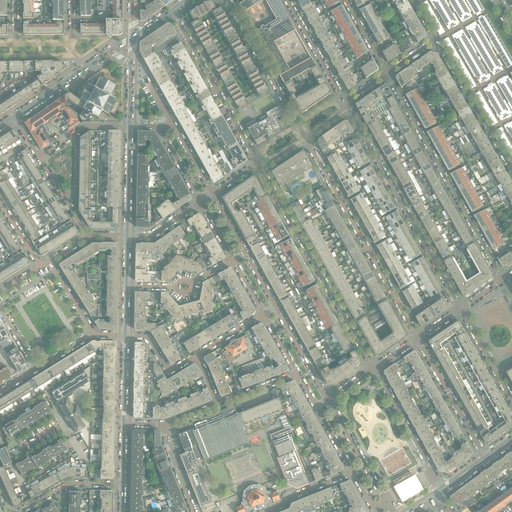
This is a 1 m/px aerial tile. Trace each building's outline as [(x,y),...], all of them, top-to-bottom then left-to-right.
[(143,21),(157,12),(151,3),(149,1),(148,0),(146,0),(144,2),(143,3),(141,3),(140,20),(143,21)] [(157,12),(173,0),(154,0),(153,1),(154,2),(151,3),(157,12)] [(269,91),(247,51),(222,6),(220,7),(219,6),(216,8),(211,0),(206,0),(188,10),(193,20),(190,22),(191,23),(189,24),(212,65),(237,110),(248,103),(245,99),(244,100),(227,69),(233,65),(230,60),(229,61),(228,59),(223,62),(222,59),(228,56),(225,51),(219,54),(198,18),(211,10),(232,47),(226,51),(228,56),(229,55),(230,57),(235,54),(237,56),(231,60),(233,64),(239,61),(257,92),(256,93),(258,98),(269,91)] [(244,0),(239,3),(239,4),(243,12),(244,11),(263,0),(264,0),(276,20),(286,14),(284,9),(278,0),(244,0)] [(340,3),(338,0),(331,0),(326,4),(328,8),(332,6),(333,7),(340,3)] [(411,8),(405,0),(394,0),(392,1),(396,8),(397,9),(400,15),(411,8)] [(91,16),(91,9),(91,2),(80,2),(80,9),(80,16),(81,16),(91,16)] [(318,14),(317,11),(322,8),(319,4),(315,6),(317,9),(316,9),(313,5),(312,6),(311,3),(301,8),(309,22),(318,17),(317,14),(318,14)] [(333,16),(344,9),(343,7),(343,8),(341,4),(334,8),(334,9),(330,12),(332,15),(330,16),(331,18),(333,17),(333,16)] [(362,14),(373,8),(372,7),(370,4),(366,6),(365,5),(358,9),(359,12),(360,12),(362,14)] [(63,16),(63,13),(63,10),(63,9),(63,7),(53,7),(53,20),(56,20),(59,20),(61,20),(62,20),(63,20),(63,17),(63,16)] [(375,12),(373,9),(375,8),(374,7),(372,7),(373,8),(362,14),(363,17),(362,17),(363,19),(375,12)] [(419,22),(415,16),(411,8),(400,15),(398,16),(401,21),(399,22),(400,24),(402,23),(404,22),(408,28),(419,22)] [(335,20),(347,14),(345,12),(344,10),(344,9),(333,16),(333,17),(335,20)] [(377,17),(377,16),(375,12),(363,19),(364,21),(365,20),(366,23),(377,17)] [(295,29),(286,14),(276,20),(264,26),(273,42),(274,42),(295,30),(295,29)] [(337,24),(349,18),(348,16),(347,16),(346,14),(347,14),(335,20),(337,24),(335,25),(336,26),(338,25),(337,24)] [(380,21),(378,17),(380,16),(379,15),(377,16),(377,17),(366,23),(368,25),(367,26),(368,27),(380,21)] [(329,29),(325,22),(323,23),(321,19),(320,19),(318,17),(309,22),(317,36),(326,31),(329,29)] [(340,29),(351,22),(350,20),(348,18),(349,18),(337,24),(338,25),(340,29)] [(122,31),(122,20),(113,20),(112,20),(107,20),(106,20),(105,20),(106,24),(106,35),(117,35),(122,31)] [(382,25),(382,24),(380,21),(368,27),(369,29),(370,29),(371,31),(382,25)] [(342,33),(354,26),(352,24),(351,22),(340,29),(342,32),(340,33),(341,34),(342,33)] [(426,34),(422,29),(419,22),(408,28),(410,33),(408,34),(409,35),(406,36),(407,38),(409,42),(412,46),(416,43),(425,37),(426,34)] [(385,29),(383,26),(384,25),(383,23),(382,24),(382,25),(371,31),(372,34),(373,36),(385,29)] [(180,42),(176,34),(170,24),(167,24),(140,43),(140,52),(144,59),(154,53),(159,50),(162,52),(173,45),(180,42)] [(289,70),(274,42),(273,42),(264,26),(263,26),(263,25),(262,25),(261,26),(260,27),(260,28),(261,28),(254,32),(255,32),(284,83),(289,80),(293,78),(305,71),(309,69),(315,65),(311,57),(310,58),(289,70)] [(344,37),(356,30),(355,28),(354,29),(353,26),(354,26),(342,33),(344,37)] [(376,40),(387,33),(385,29),(373,36),(374,37),(376,40)] [(356,30),(344,37),(346,40),(344,41),(345,43),(347,42),(347,41),(358,35),(357,33),(355,31),(356,30)] [(331,37),(328,32),(327,33),(326,31),(317,36),(325,49),(334,44),(332,42),(333,41),(331,37)] [(389,38),(387,34),(389,33),(388,32),(387,33),(376,40),(377,42),(377,43),(378,44),(389,38)] [(349,45),(361,39),(360,37),(359,37),(358,35),(347,41),(347,42),(349,45)] [(412,46),(409,42),(407,38),(404,40),(406,44),(409,48),(412,46)] [(351,49),(363,43),(362,41),(361,41),(360,39),(361,39),(349,45),(351,49),(349,50),(350,51),(352,50),(351,49)] [(404,40),(403,40),(400,42),(403,46),(405,51),(409,48),(406,44),(404,40)] [(188,56),(180,43),(174,47),(172,48),(173,50),(170,52),(173,57),(169,59),(170,61),(169,64),(170,65),(175,62),(175,61),(178,60),(179,60),(188,56)] [(354,54),(365,47),(364,45),(363,43),(351,49),(352,50),(354,54)] [(341,55),(336,46),(335,47),(334,44),(325,49),(332,63),(341,58),(340,55),(341,55)] [(400,54),(396,46),(394,44),(390,47),(396,57),(396,56),(400,54)] [(170,52),(173,50),(172,48),(174,47),(173,45),(162,52),(164,55),(165,56),(166,59),(168,58),(166,54),(170,52)] [(356,58),(367,52),(368,51),(367,49),(366,50),(365,47),(354,54),(356,58)] [(396,57),(390,47),(386,49),(392,60),(392,59),(396,57)] [(392,60),(386,49),(382,52),(388,62),(392,60)] [(437,62),(436,60),(436,58),(439,57),(437,54),(431,52),(420,60),(422,63),(423,65),(422,65),(424,68),(425,70),(423,72),(424,73),(431,69),(434,64),(437,62)] [(167,64),(165,60),(166,59),(165,56),(159,59),(157,55),(155,56),(154,53),(144,59),(151,73),(167,64)] [(346,64),(352,60),(348,54),(345,56),(346,58),(342,60),(341,58),(332,63),(340,76),(349,71),(347,69),(349,68),(346,64)] [(194,66),(191,62),(188,56),(179,60),(178,60),(175,61),(175,62),(176,63),(177,63),(181,71),(180,71),(181,73),(184,72),(194,66)] [(448,73),(439,57),(436,58),(436,60),(437,62),(434,64),(431,69),(424,73),(426,77),(435,71),(436,73),(435,74),(438,79),(448,73)] [(377,68),(374,62),(372,59),(368,62),(373,73),(377,70),(377,68)] [(424,68),(422,65),(423,65),(422,63),(420,60),(412,65),(417,73),(417,72),(421,70),(424,68)] [(57,76),(56,75),(65,69),(63,62),(52,62),(24,62),(24,70),(25,77),(25,79),(29,85),(34,92),(57,76)] [(373,73),(368,62),(364,65),(370,75),(373,73)] [(169,80),(173,78),(172,75),(169,77),(167,73),(170,71),(172,74),(174,73),(174,72),(176,71),(175,69),(173,70),(171,67),(170,65),(169,64),(168,65),(167,64),(151,73),(159,86),(169,80)] [(326,97),(327,96),(328,95),(331,93),(315,65),(309,69),(319,86),(296,99),(293,93),(296,92),(289,80),(284,83),(301,114),(304,112),(305,111),(306,111),(307,110),(308,109),(314,105),(315,104),(316,104),(317,103),(318,102),(323,98),(325,98),(326,97)] [(370,75),(364,65),(360,68),(361,71),(365,78),(370,75)] [(417,73),(412,65),(408,68),(414,78),(418,76),(416,73),(417,73)] [(200,78),(197,72),(194,66),(184,72),(185,73),(183,74),(188,83),(189,84),(200,78)] [(414,78),(408,68),(404,71),(410,81),(414,78)] [(0,105),(2,104),(6,102),(10,99),(14,96),(18,93),(21,91),(25,88),(29,85),(25,79),(25,77),(24,70),(19,70),(14,70),(9,70),(4,70),(0,70),(0,105)] [(297,83),(309,77),(305,71),(293,78),(297,83)] [(356,82),(354,77),(356,76),(360,82),(362,80),(358,72),(355,74),(353,72),(350,74),(349,71),(340,76),(347,89),(349,89),(356,85),(355,82),(356,82)] [(410,81),(404,71),(400,74),(406,84),(410,81)] [(456,86),(452,79),(448,73),(438,79),(446,92),(456,86)] [(68,93),(65,95),(65,96),(71,105),(73,104),(82,110),(79,116),(82,121),(83,121),(83,120),(84,118),(85,119),(90,121),(93,116),(98,118),(99,118),(98,117),(99,115),(100,115),(101,115),(100,114),(101,112),(102,112),(102,111),(105,113),(105,114),(106,113),(108,114),(108,115),(109,115),(110,113),(114,115),(114,114),(115,111),(118,107),(119,104),(120,104),(116,101),(118,99),(117,98),(116,99),(114,98),(116,94),(112,91),(113,89),(114,89),(115,89),(114,88),(115,86),(116,86),(116,85),(114,84),(116,80),(115,80),(110,77),(105,75),(105,74),(104,74),(102,78),(100,76),(99,77),(100,78),(99,80),(98,80),(97,80),(98,81),(97,83),(93,81),(91,85),(88,84),(88,83),(86,85),(82,83),(82,84),(81,87),(79,91),(77,94),(76,97),(75,97),(74,96),(68,93)] [(406,84),(400,74),(397,76),(397,78),(402,87),(406,84)] [(174,87),(178,85),(174,78),(173,78),(169,80),(159,86),(167,100),(177,95),(175,91),(176,91),(174,87)] [(198,96),(207,91),(208,91),(200,78),(189,84),(194,94),(197,93),(198,94),(195,96),(196,98),(198,97),(198,96)] [(390,90),(386,84),(381,87),(384,93),(390,90)] [(29,85),(25,88),(30,94),(34,92),(29,85)] [(464,100),(460,93),(460,92),(456,86),(446,92),(432,100),(436,107),(441,105),(442,104),(443,104),(438,107),(441,113),(447,110),(445,107),(448,105),(450,108),(454,106),(464,100)] [(384,93),(381,87),(376,91),(379,96),(384,93)] [(25,88),(21,91),(26,97),(30,94),(25,88)] [(409,99),(420,93),(421,93),(422,92),(422,91),(420,92),(418,88),(407,95),(406,95),(407,97),(408,97),(409,99)] [(395,100),(394,98),(393,97),(390,90),(384,93),(390,104),(392,108),(398,105),(395,100)] [(21,91),(18,93),(22,100),(26,97),(21,91)] [(211,97),(207,91),(198,96),(198,97),(196,98),(201,107),(203,106),(201,103),(211,97)] [(379,96),(376,91),(371,94),(374,100),(379,96)] [(18,93),(14,96),(18,103),(22,100),(18,93)] [(411,103),(423,97),(421,93),(420,93),(409,99),(408,99),(410,101),(411,103)] [(374,100),(371,94),(366,97),(369,103),(374,100)] [(184,104),(182,100),(180,96),(178,97),(177,95),(167,100),(174,114),(184,108),(188,106),(186,103),(184,104)] [(14,96),(10,99),(14,105),(18,103),(14,96)] [(28,120),(24,123),(28,128),(31,132),(30,132),(32,135),(41,150),(49,144),(50,144),(52,142),(59,137),(57,135),(51,139),(45,131),(42,125),(46,123),(60,113),(69,126),(78,120),(77,118),(74,113),(75,113),(73,110),(71,111),(68,107),(69,106),(70,108),(73,107),(71,105),(65,96),(62,98),(61,97),(53,103),(54,103),(49,107),(47,108),(45,109),(40,113),(36,115),(36,116),(31,119),(30,118),(28,120)] [(218,110),(214,104),(211,97),(201,103),(203,106),(201,107),(203,110),(197,114),(200,119),(200,120),(218,110)] [(414,107),(425,101),(425,102),(427,101),(426,99),(425,100),(423,97),(411,103),(412,105),(414,107)] [(10,99),(6,102),(10,108),(14,105),(10,99)] [(472,114),(468,107),(464,100),(454,106),(450,109),(452,113),(453,116),(457,113),(458,113),(462,120),(472,114)] [(365,108),(364,106),(361,101),(356,104),(358,109),(361,107),(362,109),(365,108)] [(416,112),(427,105),(425,102),(425,101),(414,107),(413,108),(414,110),(415,109),(416,112)] [(6,102),(2,104),(6,111),(10,108),(6,102)] [(192,115),(188,109),(192,107),(190,104),(188,106),(184,108),(174,114),(183,129),(193,124),(197,121),(199,120),(197,117),(195,118),(193,114),(192,115)] [(390,114),(400,109),(397,105),(398,105),(392,108),(388,110),(390,114)] [(418,116),(430,109),(430,110),(432,109),(431,108),(429,109),(427,105),(416,112),(417,114),(418,116)] [(279,127),(277,123),(280,121),(285,119),(278,106),(265,113),(266,115),(255,122),(254,120),(245,124),(257,145),(265,140),(263,136),(266,134),(268,136),(275,132),(276,131),(275,129),(279,127)] [(370,117),(365,108),(362,109),(361,107),(358,109),(362,115),(364,119),(364,120),(366,123),(372,120),(370,117)] [(393,119),(402,113),(400,109),(390,114),(393,119)] [(421,120),(432,114),(430,110),(430,109),(418,116),(419,118),(421,120)] [(225,122),(222,117),(218,110),(200,120),(203,126),(204,129),(207,132),(225,122)] [(395,123),(404,118),(402,113),(393,119),(395,123)] [(423,124),(434,118),(435,119),(436,118),(436,116),(434,117),(432,114),(421,120),(420,120),(421,122),(422,122),(423,124)] [(480,126),(476,120),(472,114),(462,120),(470,132),(480,126)] [(511,116),(494,128),(511,159),(511,116)] [(378,122),(381,121),(378,117),(376,118),(372,120),(366,123),(366,124),(367,123),(369,127),(378,122)] [(397,127),(407,122),(404,118),(395,123),(397,127)] [(437,122),(435,119),(434,118),(423,124),(424,126),(426,130),(433,126),(432,125),(437,122)] [(69,126),(66,127),(68,131),(69,131),(80,123),(78,120),(69,126)] [(353,132),(347,121),(344,121),(334,128),(339,137),(344,135),(344,134),(345,133),(346,134),(348,137),(349,139),(355,136),(352,132),(353,132)] [(381,126),(383,125),(380,121),(378,122),(369,127),(372,131),(381,126)] [(232,135),(225,122),(207,132),(209,136),(210,139),(211,139),(212,141),(214,140),(217,138),(219,141),(219,142),(219,143),(232,135)] [(400,131),(409,126),(407,122),(397,127),(400,131)] [(197,130),(199,129),(199,128),(198,127),(196,128),(196,127),(195,128),(193,124),(183,129),(190,142),(200,137),(197,132),(198,132),(197,130)] [(374,136),(383,131),(381,126),(372,131),(374,136)] [(402,135),(411,130),(409,126),(400,131),(402,135)] [(430,137),(441,130),(442,131),(443,130),(443,129),(441,130),(439,126),(434,128),(434,127),(427,131),(429,135),(430,137)] [(487,140),(484,134),(480,126),(470,132),(473,137),(470,139),(467,140),(468,142),(469,142),(472,140),(474,139),(478,145),(487,140)] [(342,142),(340,139),(339,137),(334,128),(321,136),(327,146),(338,140),(339,143),(342,142)] [(18,137),(15,131),(14,130),(9,133),(15,143),(20,140),(22,145),(23,144),(19,139),(20,139),(19,137),(18,137)] [(405,139),(414,134),(411,130),(402,135),(405,139)] [(444,134),(442,131),(441,130),(430,137),(431,139),(432,141),(444,134)] [(90,140),(90,131),(80,138),(80,140),(90,141),(90,140)] [(119,141),(119,138),(120,138),(120,133),(118,131),(109,131),(108,144),(106,144),(106,147),(108,147),(120,147),(120,141),(119,141)] [(158,140),(154,132),(138,131),(138,146),(145,146),(145,140),(149,140),(151,144),(158,140)] [(376,140),(385,135),(387,134),(387,133),(385,134),(383,131),(374,136),(376,140)] [(15,143),(9,133),(4,136),(11,146),(15,143)] [(407,144),(416,139),(414,134),(405,139),(407,144)] [(434,145),(446,139),(448,138),(447,137),(446,138),(444,134),(432,141),(434,143),(433,143),(434,145)] [(240,148),(232,135),(219,143),(220,146),(226,156),(240,148)] [(379,144),(388,139),(385,135),(376,140),(379,144)] [(11,146),(4,136),(0,138),(6,148),(11,146)] [(327,146),(321,136),(317,139),(317,142),(324,156),(330,152),(327,147),(327,146)] [(206,145),(203,141),(202,141),(200,137),(190,142),(198,156),(207,150),(205,145),(206,145)] [(381,148),(390,143),(388,139),(379,144),(381,148)] [(409,148),(418,143),(416,139),(407,144),(406,144),(409,148)] [(437,149),(448,143),(446,139),(434,145),(435,145),(436,147),(437,149)] [(166,154),(158,140),(151,144),(149,145),(148,148),(151,146),(154,152),(149,156),(150,157),(150,158),(150,157),(155,154),(158,159),(166,154)] [(348,151),(359,144),(359,142),(358,143),(356,140),(345,146),(348,151)] [(485,158),(495,153),(487,140),(478,145),(480,150),(477,152),(478,154),(472,157),(474,160),(481,156),(480,155),(482,154),(485,158)] [(383,152),(392,147),(390,143),(381,148),(383,152)] [(411,152),(420,147),(418,143),(409,148),(411,152)] [(439,154),(451,147),(448,143),(437,149),(438,151),(438,152),(439,154)] [(350,155),(361,149),(360,146),(359,144),(348,151),(350,154),(350,155)] [(119,156),(119,153),(120,153),(120,147),(108,147),(108,162),(119,162),(119,156)] [(386,157),(395,151),(392,147),(383,152),(386,157)] [(413,157),(423,151),(420,147),(411,152),(413,157)] [(441,158),(453,151),(453,152),(455,151),(454,149),(453,150),(451,147),(439,154),(440,153),(441,156),(440,156),(441,158)] [(246,159),(240,148),(226,156),(228,160),(230,159),(232,162),(231,162),(235,168),(245,162),(246,159)] [(20,159),(29,154),(25,149),(17,154),(20,159)] [(352,159),(364,152),(363,151),(361,149),(350,155),(350,154),(348,155),(349,157),(350,156),(352,159)] [(212,156),(211,154),(210,155),(207,150),(198,156),(205,169),(215,163),(212,159),(217,156),(219,155),(218,153),(215,154),(212,156)] [(279,186),(312,167),(303,151),(302,150),(272,171),(271,172),(279,186)] [(389,160),(398,155),(395,151),(386,157),(386,156),(389,160)] [(416,161),(425,156),(423,151),(413,157),(416,161)] [(444,162),(455,155),(453,152),(453,151),(441,158),(442,158),(443,160),(444,162)] [(328,163),(340,156),(338,152),(326,158),(328,161),(327,161),(328,163)] [(355,163),(366,157),(364,154),(365,154),(364,152),(352,159),(354,162),(355,163)] [(502,165),(499,159),(495,153),(485,158),(480,162),(483,168),(485,167),(489,174),(493,171),(502,165)] [(30,159),(27,155),(29,154),(20,159),(18,160),(21,165),(30,159)] [(174,167),(166,154),(158,159),(156,159),(159,164),(158,165),(161,169),(161,168),(164,173),(174,167)] [(147,162),(147,159),(145,159),(145,155),(144,155),(138,155),(137,172),(148,172),(148,167),(148,165),(147,162)] [(391,165),(400,159),(398,155),(389,160),(391,165)] [(446,166),(458,159),(458,160),(460,159),(459,158),(457,159),(455,155),(444,162),(445,164),(446,166)] [(331,167),(342,160),(343,161),(345,160),(344,159),(342,160),(340,156),(328,163),(329,164),(330,164),(331,167)] [(418,165),(427,160),(425,156),(416,161),(418,165)] [(362,166),(370,162),(368,159),(367,159),(366,157),(355,163),(354,162),(353,163),(353,165),(355,164),(357,168),(362,165),(362,166)] [(24,169),(32,164),(30,159),(21,165),(24,169)] [(393,169),(402,164),(400,159),(391,165),(393,169)] [(456,166),(460,164),(458,160),(458,159),(446,166),(447,166),(450,171),(457,167),(456,166)] [(333,171),(345,165),(343,161),(342,160),(331,167),(333,169),(332,170),(333,171)] [(420,169),(430,164),(427,160),(418,165),(420,169)] [(119,168),(119,162),(108,162),(108,169),(106,170),(105,169),(105,172),(108,172),(108,177),(119,177),(119,171),(119,168)] [(226,174),(223,169),(223,168),(219,169),(218,167),(217,168),(215,163),(205,169),(213,182),(215,183),(226,174)] [(27,174),(35,169),(32,164),(24,169),(27,174)] [(362,176),(373,169),(371,167),(372,166),(370,164),(363,168),(364,169),(359,171),(361,175),(362,176)] [(396,173),(408,166),(407,166),(404,167),(402,164),(393,169),(396,173)] [(423,173),(432,168),(430,164),(420,169),(423,173)] [(336,175),(347,169),(348,170),(349,169),(349,167),(347,168),(345,165),(333,171),(334,173),(335,172),(336,175)] [(510,179),(507,173),(502,165),(493,171),(489,174),(488,174),(495,187),(500,184),(501,184),(510,179)] [(407,172),(405,169),(408,167),(408,166),(396,173),(398,177),(407,172)] [(181,181),(174,167),(164,173),(167,178),(166,178),(168,182),(169,182),(172,187),(181,181)] [(425,177),(434,172),(432,168),(423,173),(425,177)] [(454,178),(465,172),(465,173),(467,172),(466,170),(464,171),(462,168),(458,170),(457,169),(450,173),(454,178)] [(30,179),(38,173),(35,169),(27,174),(30,179)] [(349,173),(348,170),(347,169),(336,175),(337,178),(338,180),(349,173)] [(364,180),(376,173),(375,172),(374,172),(373,169),(362,176),(361,175),(360,176),(360,177),(362,176),(364,180)] [(148,178),(148,173),(148,172),(137,172),(137,188),(148,188),(148,183),(149,183),(149,178),(148,178)] [(400,181),(409,176),(407,172),(398,177),(400,181)] [(428,182),(437,176),(434,172),(425,177),(428,182)] [(456,182),(467,176),(465,173),(465,172),(454,178),(453,178),(454,180),(455,180),(456,182)] [(33,183),(41,178),(38,173),(30,179),(33,183)] [(341,183),(352,177),(352,178),(354,177),(353,175),(351,176),(349,173),(338,180),(339,181),(341,183)] [(367,184),(378,178),(376,175),(377,175),(376,173),(364,180),(366,183),(367,184)] [(0,184),(9,179),(6,174),(5,175),(0,177),(0,184)] [(266,195),(261,186),(255,176),(253,175),(240,184),(246,193),(253,188),(254,190),(254,191),(258,199),(266,195)] [(403,185),(412,180),(409,176),(400,181),(403,185)] [(430,186),(439,181),(437,176),(428,182),(430,186)] [(458,187),(469,180),(470,181),(472,180),(471,179),(469,180),(467,176),(456,182),(455,183),(457,185),(457,184),(458,187)] [(119,183),(119,177),(108,177),(107,192),(119,192),(119,186),(118,186),(118,183),(119,183)] [(342,188),(354,181),(352,178),(352,177),(341,183),(342,186),(341,186),(342,188)] [(35,188),(44,182),(41,178),(33,183),(35,188)] [(369,188),(381,182),(380,180),(379,180),(378,178),(367,184),(366,183),(364,184),(365,186),(367,185),(369,188)] [(11,184),(8,180),(10,179),(9,179),(0,184),(0,186),(2,190),(11,184)] [(511,194),(511,181),(510,179),(501,184),(502,185),(504,190),(499,193),(500,195),(501,195),(504,199),(511,194)] [(405,190),(414,185),(412,180),(403,185),(405,189),(404,190),(405,190)] [(459,189),(461,191),(472,184),(470,181),(469,180),(458,187),(459,189)] [(189,194),(181,181),(172,187),(174,191),(173,192),(176,196),(177,195),(179,200),(189,194)] [(345,192),(357,186),(359,185),(358,184),(356,185),(354,181),(342,188),(343,190),(344,189),(345,192)] [(432,190),(441,185),(439,181),(430,186),(432,190)] [(37,194),(47,187),(44,182),(35,188),(34,189),(37,194)] [(371,193),(382,186),(381,184),(382,183),(381,182),(369,188),(371,192),(371,193)] [(5,194),(13,189),(11,184),(2,190),(5,194)] [(241,212),(246,209),(245,208),(243,209),(241,210),(239,211),(238,212),(236,209),(235,210),(231,204),(246,193),(240,184),(221,197),(245,240),(254,235),(241,212)] [(462,195),(474,189),(475,189),(476,188),(476,187),(474,188),(472,184),(461,191),(460,191),(461,193),(462,193),(463,195),(462,195)] [(407,194),(416,189),(414,185),(405,190),(407,194)] [(435,194),(444,189),(441,185),(432,190),(435,194)] [(359,190),(357,186),(345,192),(347,194),(346,195),(348,198),(355,193),(355,192),(359,190)] [(374,197),(385,190),(384,188),(384,189),(382,186),(371,193),(371,192),(369,193),(370,194),(372,193),(374,197)] [(40,198),(42,197),(50,192),(47,187),(37,194),(40,198)] [(316,197),(326,191),(323,187),(313,193),(316,197)] [(148,193),(148,188),(137,188),(137,203),(148,203),(149,203),(149,200),(149,193),(148,193)] [(8,199),(16,193),(13,189),(5,194),(8,199)] [(409,198),(418,193),(416,189),(407,194),(409,198)] [(437,198),(446,193),(444,189),(435,194),(437,198)] [(465,199),(476,193),(475,189),(474,189),(462,195),(464,197),(465,199)] [(376,201),(387,195),(386,192),(385,190),(374,197),(375,200),(376,201)] [(321,200),(328,196),(326,191),(316,197),(319,202),(321,200)] [(44,202),(53,196),(50,192),(42,197),(44,202)] [(118,201),(118,199),(118,198),(119,198),(119,192),(107,192),(107,207),(119,207),(119,201),(118,201)] [(11,203),(19,198),(16,193),(8,199),(11,203)] [(412,203),(421,197),(418,193),(409,198),(412,203)] [(439,203),(448,197),(446,193),(437,198),(439,203)] [(468,203),(479,197),(476,193),(465,199),(466,201),(468,203)] [(174,210),(189,200),(191,199),(189,194),(179,200),(175,202),(173,200),(171,196),(166,199),(167,200),(168,201),(174,210)] [(352,204),(364,198),(364,199),(366,198),(365,196),(363,197),(361,194),(357,196),(356,195),(349,199),(350,202),(351,202),(352,204)] [(511,194),(504,199),(504,200),(506,203),(503,205),(504,207),(509,204),(510,204),(511,203),(511,194)] [(258,208),(270,201),(268,199),(267,197),(266,195),(258,199),(259,201),(255,203),(258,208)] [(378,205),(390,198),(389,197),(388,197),(387,195),(376,201),(375,200),(374,201),(375,203),(376,202),(378,205)] [(47,206),(56,201),(53,196),(44,202),(47,206)] [(323,205),(331,200),(328,196),(321,200),(323,205)] [(414,207),(423,202),(421,197),(412,203),(414,207)] [(442,207),(451,202),(448,197),(439,203),(442,207)] [(470,208),(481,201),(482,202),(483,201),(483,200),(481,201),(479,197),(468,203),(467,204),(468,206),(469,205),(470,208)] [(14,208),(22,203),(19,198),(11,203),(14,208)] [(354,209),(366,202),(364,199),(364,198),(352,204),(354,207),(353,207),(354,209)] [(381,209),(392,203),(390,200),(391,200),(390,198),(378,205),(380,208),(381,209)] [(301,205),(303,204),(300,200),(298,201),(290,205),(293,210),(301,205)] [(324,211),(334,205),(331,200),(323,205),(321,206),(324,211)] [(50,211),(58,206),(56,201),(47,206),(50,211)] [(163,218),(174,210),(168,201),(164,204),(164,203),(160,206),(161,206),(157,209),(157,210),(163,218)] [(260,212),(272,205),(271,203),(270,204),(269,201),(270,201),(258,208),(260,211),(260,212)] [(479,208),(484,206),(482,202),(481,201),(470,208),(471,210),(471,209),(473,213),(480,209),(479,208)] [(357,213),(368,206),(369,207),(371,206),(370,205),(368,206),(366,202),(354,209),(355,211),(356,210),(357,213)] [(416,211),(425,206),(423,202),(414,207),(416,211)] [(445,211),(454,205),(453,205),(451,202),(442,207),(444,211),(445,211)] [(17,213),(25,207),(22,203),(14,208),(17,213)] [(148,219),(148,203),(137,203),(136,219),(148,219)] [(388,212),(396,208),(394,205),(393,205),(392,203),(381,209),(380,208),(378,209),(379,211),(381,210),(383,214),(387,211),(388,212)] [(163,218),(157,210),(157,209),(154,205),(153,205),(153,208),(153,211),(153,216),(153,218),(153,219),(156,223),(163,218)] [(262,216),(274,209),(273,208),(271,206),(272,205),(260,212),(260,211),(258,212),(259,213),(260,213),(262,216)] [(303,210),(301,205),(293,210),(295,214),(303,210)] [(366,263),(362,255),(359,250),(354,241),(351,236),(349,232),(346,228),(347,228),(344,223),(339,215),(339,214),(339,215),(336,210),(336,209),(334,205),(324,211),(327,218),(329,217),(355,264),(353,266),(354,268),(351,270),(352,273),(358,270),(374,297),(373,298),(377,305),(387,299),(385,295),(384,295),(381,290),(382,290),(381,289),(377,282),(374,277),(369,268),(366,263)] [(447,215),(456,210),(454,205),(445,211),(447,215)] [(53,216),(61,210),(58,206),(50,211),(53,216)] [(359,217),(371,211),(369,207),(368,206),(357,213),(359,215),(358,216),(359,217)] [(419,215),(428,210),(425,206),(416,211),(419,215)] [(20,217),(28,212),(25,207),(17,213),(20,217)] [(265,220),(277,214),(275,212),(274,210),(274,209),(262,216),(264,220),(265,220)] [(477,220),(488,214),(489,214),(490,213),(490,212),(488,213),(486,209),(481,212),(481,211),(474,214),(476,218),(475,218),(477,220)] [(58,219),(66,214),(66,213),(64,214),(61,210),(53,216),(56,220),(58,219)] [(306,214),(303,210),(295,214),(298,219),(306,214)] [(388,222),(399,216),(397,213),(398,213),(396,210),(389,214),(389,215),(385,217),(387,221),(388,222)] [(421,219),(430,214),(428,210),(419,215),(421,219)] [(449,219),(458,214),(456,210),(447,215),(449,219)] [(362,221),(373,215),(373,216),(375,215),(374,213),(373,214),(371,211),(359,217),(360,219),(362,221)] [(22,222),(31,217),(28,212),(20,217),(22,222)] [(185,229),(194,225),(203,219),(200,214),(198,213),(182,225),(185,229)] [(61,224),(69,219),(66,214),(58,219),(61,224)] [(267,224),(279,218),(278,216),(277,216),(276,214),(277,214),(265,220),(264,220),(263,220),(264,222),(265,221),(267,224)] [(308,219),(306,214),(298,219),(300,223),(308,219)] [(363,310),(333,258),(315,225),(312,220),(319,216),(318,214),(317,214),(314,216),(311,218),(308,219),(300,223),(303,228),(305,232),(305,233),(306,233),(310,241),(313,246),(318,255),(320,260),(321,259),(326,268),(325,268),(328,273),(333,281),(335,286),(336,286),(341,295),(340,295),(343,300),(348,308),(351,313),(351,314),(351,313),(356,321),(365,316),(367,315),(369,313),(366,308),(363,310)] [(423,223),(432,218),(430,214),(421,219),(423,223)] [(452,223),(461,218),(458,214),(449,219),(452,223)] [(491,218),(489,214),(488,214),(477,220),(478,222),(479,224),(491,218)] [(364,226),(375,219),(373,216),(373,215),(362,221),(363,224),(364,226)] [(390,226),(402,219),(401,218),(400,218),(399,216),(388,222),(387,221),(385,222),(386,224),(388,222),(390,226)] [(25,226),(34,221),(31,217),(22,222),(25,226)] [(270,229),(281,222),(280,220),(278,218),(279,218),(267,224),(269,228),(270,229)] [(426,228),(435,223),(432,218),(423,223),(426,228)] [(454,227),(463,222),(461,218),(452,223),(454,227)] [(482,229),(493,222),(493,223),(495,222),(494,220),(493,221),(491,218),(479,224),(481,226),(480,227),(481,229),(482,228),(482,229)] [(148,224),(148,219),(136,219),(136,227),(149,228),(150,227),(150,224),(148,224)] [(210,232),(207,226),(203,219),(194,225),(196,229),(188,233),(190,235),(191,235),(194,233),(196,231),(198,234),(199,233),(201,237),(210,232)] [(367,229),(378,223),(378,224),(380,223),(379,221),(377,222),(375,219),(364,226),(364,227),(365,227),(367,229)] [(392,230),(404,224),(402,221),(403,221),(402,219),(390,226),(392,229),(392,230)] [(28,231),(37,226),(34,221),(25,226),(28,231)] [(272,233),(284,226),(283,224),(282,225),(281,222),(270,229),(269,228),(267,229),(268,230),(270,229),(272,233)] [(456,231),(465,226),(463,222),(454,227),(456,231)] [(484,233),(495,226),(493,223),(493,222),(482,229),(483,231),(484,233)] [(79,233),(74,226),(74,225),(73,224),(72,223),(72,224),(67,226),(74,236),(79,233)] [(368,234),(380,227),(378,224),(378,223),(367,229),(368,232),(367,232),(368,234)] [(428,232),(437,227),(435,223),(426,228),(428,232)] [(395,234),(407,228),(406,226),(405,226),(404,224),(392,230),(392,229),(390,230),(391,232),(393,231),(395,234)] [(188,233),(185,229),(182,225),(179,227),(186,236),(187,238),(190,236),(190,235),(188,233)] [(29,237),(38,232),(40,231),(37,226),(28,231),(31,235),(29,236),(29,237)] [(74,236),(67,226),(63,229),(69,239),(74,236)] [(274,237),(286,230),(285,228),(284,229),(283,227),(284,226),(272,233),(274,236),(274,237)] [(459,236),(468,231),(465,226),(456,231),(459,236)] [(487,237),(498,231),(500,230),(499,229),(497,230),(495,226),(484,233),(485,235),(486,237),(487,237)] [(179,240),(186,236),(179,227),(167,235),(173,245),(177,242),(178,243),(180,242),(180,241),(179,240)] [(371,238),(382,232),(383,232),(385,231),(384,230),(382,231),(380,227),(368,234),(369,236),(370,235),(371,238)] [(430,236),(439,231),(437,227),(428,232),(430,236)] [(397,239),(408,232),(407,230),(407,229),(407,228),(395,234),(397,238),(397,239)] [(69,239),(63,229),(58,232),(65,242),(69,239)] [(289,236),(286,231),(286,230),(274,237),(274,236),(272,237),(273,239),(275,238),(277,241),(281,239),(282,240),(289,236)] [(0,238),(2,241),(10,236),(7,231),(0,235),(0,238)] [(433,240),(442,235),(439,231),(430,236),(433,240)] [(461,240),(470,235),(468,231),(459,236),(461,240)] [(488,241),(500,235),(498,231),(487,237),(488,239),(487,239),(488,241)] [(32,241),(40,236),(38,232),(29,237),(32,242),(33,242),(32,241)] [(65,242),(58,232),(54,235),(60,245),(65,242)] [(217,245),(214,239),(210,232),(201,237),(203,242),(202,242),(203,242),(194,247),(195,249),(199,247),(204,244),(205,247),(206,246),(208,250),(217,245)] [(385,236),(383,232),(382,232),(371,238),(373,240),(372,241),(374,244),(381,239),(381,238),(385,236)] [(399,243),(411,236),(410,234),(410,235),(408,232),(397,239),(397,238),(395,239),(396,240),(398,239),(399,243)] [(60,245),(54,235),(49,238),(55,248),(60,245)] [(167,249),(173,245),(167,235),(154,244),(162,256),(163,256),(167,253),(168,255),(170,254),(167,249)] [(247,243),(256,239),(254,235),(245,240),(247,243)] [(435,244),(444,239),(442,235),(433,240),(435,244)] [(463,244),(472,239),(470,235),(461,240),(463,244)] [(491,245),(502,239),(503,240),(505,238),(504,237),(502,238),(500,235),(488,241),(489,241),(490,243),(491,245)] [(5,246),(13,240),(10,236),(2,241),(5,246)] [(402,247),(413,241),(411,238),(412,238),(411,236),(399,243),(401,246),(402,247)] [(55,248),(49,238),(45,241),(51,251),(55,248)] [(281,249),(292,243),(289,238),(283,242),(283,243),(279,245),(281,249)] [(250,247),(258,243),(256,239),(247,243),(250,247)] [(437,249),(447,243),(444,239),(435,244),(437,249)] [(467,247),(475,243),(472,239),(463,244),(466,248),(467,247)] [(494,250),(505,243),(503,240),(502,239),(491,245),(492,247),(492,248),(493,250),(494,249),(494,250)] [(8,250),(18,244),(18,243),(16,245),(13,240),(5,246),(8,250)] [(378,250),(390,244),(390,245),(392,244),(391,242),(389,243),(387,240),(383,242),(382,241),(375,245),(376,248),(377,248),(378,250)] [(51,251),(45,241),(40,244),(46,254),(51,251)] [(404,251),(416,244),(415,243),(414,243),(413,241),(402,247),(401,246),(400,247),(400,249),(402,248),(404,251)] [(98,251),(98,243),(93,243),(88,246),(93,255),(98,252),(98,251)] [(118,256),(118,244),(117,243),(102,243),(101,243),(98,243),(98,251),(106,251),(106,256),(107,256),(118,256)] [(162,256),(154,244),(137,243),(136,245),(136,252),(147,252),(149,252),(150,252),(152,254),(156,256),(159,258),(162,256)] [(261,248),(259,244),(258,243),(250,247),(251,248),(250,248),(253,253),(261,248)] [(284,254),(295,247),(294,245),(293,243),(292,243),(281,249),(279,250),(280,251),(282,250),(284,254)] [(440,253),(449,248),(447,243),(437,249),(440,253)] [(464,297),(487,282),(494,277),(475,243),(467,247),(482,273),(467,283),(452,257),(444,261),(464,297)] [(11,255),(21,249),(18,244),(8,250),(11,255)] [(46,254),(40,244),(36,246),(35,246),(36,247),(35,248),(36,249),(37,249),(41,257),(46,254)] [(392,248),(390,245),(390,244),(378,250),(380,253),(379,253),(380,255),(392,248)] [(407,255),(418,249),(416,246),(417,246),(416,244),(404,251),(406,255),(407,255)] [(224,257),(221,252),(217,245),(208,250),(211,255),(208,257),(203,260),(202,258),(202,259),(201,260),(204,264),(206,268),(223,258),(224,257)] [(81,263),(93,255),(88,246),(83,249),(82,250),(81,251),(80,251),(75,254),(81,263)] [(286,258),(298,251),(297,251),(296,249),(295,247),(284,254),(286,257),(286,258)] [(255,257),(263,252),(261,248),(253,253),(255,257)] [(383,259),(394,252),(395,253),(396,252),(396,251),(394,252),(392,248),(380,255),(381,257),(382,256),(383,259)] [(442,257),(451,252),(449,248),(440,253),(442,257)] [(414,258),(421,254),(420,251),(419,252),(418,249),(407,255),(406,255),(404,256),(405,257),(407,256),(409,260),(413,257),(414,258)] [(288,262),(300,255),(300,256),(298,253),(299,253),(298,251),(286,258),(286,257),(284,258),(285,259),(286,258),(288,262)] [(147,267),(147,252),(136,252),(135,267),(147,267)] [(266,256),(265,256),(263,252),(255,257),(257,261),(266,256)] [(385,263),(397,257),(395,253),(394,252),(383,259),(385,261),(384,262),(385,263)] [(452,257),(454,256),(451,252),(442,257),(444,261),(452,257)] [(30,264),(26,256),(25,254),(24,253),(23,253),(24,254),(19,257),(26,267),(30,264)] [(81,263),(75,254),(67,259),(67,260),(66,260),(65,261),(64,261),(59,264),(59,265),(65,275),(71,272),(69,269),(68,269),(68,268),(69,267),(68,266),(72,264),(73,264),(74,264),(76,263),(77,263),(78,263),(79,264),(81,263)] [(202,270),(198,262),(197,261),(195,262),(194,262),(194,260),(193,260),(195,254),(192,254),(192,257),(190,257),(190,259),(189,259),(189,260),(186,259),(184,269),(195,272),(196,274),(202,270)] [(511,264),(511,262),(507,254),(503,257),(509,267),(511,264)] [(268,260),(270,259),(267,255),(265,256),(266,256),(257,261),(259,265),(268,260)] [(291,266),(302,260),(301,258),(301,257),(300,255),(288,262),(290,265),(291,266)] [(117,263),(118,256),(107,256),(107,271),(117,272),(117,266),(117,265),(117,263)] [(184,269),(186,259),(183,259),(183,258),(176,256),(170,261),(171,262),(169,264),(176,271),(178,269),(181,269),(184,269)] [(414,268),(425,262),(423,259),(424,259),(422,256),(415,260),(415,261),(411,263),(413,267),(414,268)] [(26,267),(19,257),(15,259),(21,269),(26,267)] [(388,267),(399,261),(399,262),(401,261),(400,259),(399,260),(397,257),(385,263),(386,265),(388,267)] [(509,267),(503,257),(499,259),(504,268),(506,269),(509,267)] [(21,269),(15,259),(10,262),(16,272),(21,269)] [(206,268),(204,264),(201,260),(198,262),(202,270),(206,268)] [(262,269),(270,264),(268,260),(259,265),(262,269)] [(293,270),(305,264),(304,262),(303,262),(302,260),(291,266),(290,265),(289,266),(289,268),(291,267),(293,270)] [(401,265),(399,262),(399,261),(388,267),(389,270),(389,272),(401,265)] [(16,272),(10,262),(6,265),(12,275),(16,272)] [(416,272),(428,265),(427,264),(426,264),(425,262),(414,268),(413,267),(411,268),(412,269),(414,269),(416,272)] [(176,271),(169,264),(167,266),(166,265),(163,268),(163,269),(164,270),(163,271),(161,271),(161,272),(161,281),(168,282),(168,280),(176,271)] [(272,268),(270,264),(262,269),(264,273),(272,268)] [(295,275),(307,268),(306,266),(304,264),(305,264),(293,270),(295,274),(295,275)] [(12,275),(6,265),(1,268),(7,278),(12,275)] [(392,275),(404,269),(404,270),(406,269),(405,267),(403,269),(401,265),(389,272),(390,273),(391,273),(392,275)] [(418,276),(429,270),(428,267),(429,267),(428,265),(416,272),(418,275),(418,276)] [(147,272),(147,267),(135,267),(135,280),(136,281),(156,281),(157,275),(154,275),(152,275),(148,274),(148,272),(147,272)] [(275,273),(277,271),(274,267),(272,268),(264,273),(266,277),(275,273)] [(237,280),(233,273),(231,269),(229,268),(218,274),(221,280),(224,279),(227,285),(237,280)] [(298,279),(309,272),(308,270),(307,268),(295,275),(295,274),(293,275),(294,276),(296,275),(298,279)] [(394,280),(406,273),(404,270),(404,269),(392,275),(394,278),(393,278),(394,280)] [(79,279),(74,271),(74,270),(71,272),(65,275),(68,280),(69,281),(70,282),(70,283),(73,288),(82,282),(82,284),(85,282),(82,277),(79,279)] [(421,280),(432,274),(432,272),(431,272),(429,270),(418,276),(418,275),(416,276),(417,278),(419,277),(421,280)] [(117,278),(117,272),(107,271),(107,276),(107,280),(107,281),(107,286),(117,286),(117,281),(117,280),(117,278)] [(300,283),(311,277),(312,276),(311,274),(310,275),(309,272),(298,279),(300,282),(300,283)] [(277,277),(275,273),(266,277),(269,281),(277,277)] [(397,284),(408,278),(409,278),(411,277),(410,276),(408,277),(406,273),(394,280),(395,282),(396,281),(397,284)] [(423,285),(434,278),(433,276),(433,275),(432,274),(421,280),(423,284),(423,285)] [(271,286),(279,281),(277,277),(269,281),(271,286)] [(314,282),(311,277),(300,283),(300,282),(298,283),(299,285),(301,284),(303,287),(307,285),(307,286),(314,282)] [(217,287),(215,284),(212,278),(207,280),(213,290),(215,289),(214,288),(217,287)] [(407,284),(411,282),(409,278),(408,278),(397,284),(399,286),(398,287),(400,290),(407,285),(407,284)] [(425,289),(437,282),(436,280),(436,281),(434,278),(423,285),(423,284),(421,285),(422,286),(423,285),(425,289)] [(211,291),(213,290),(207,280),(202,284),(203,285),(200,298),(211,300),(213,293),(212,292),(211,292),(211,291)] [(244,293),(241,286),(237,280),(227,285),(226,286),(228,291),(221,295),(222,297),(219,298),(218,299),(219,300),(224,298),(232,293),(235,298),(244,293)] [(273,290),(282,285),(279,281),(271,286),(273,290)] [(90,295),(82,284),(82,282),(73,288),(76,293),(77,294),(78,295),(78,296),(81,301),(90,295)] [(428,293),(439,287),(437,284),(438,284),(437,282),(425,289),(427,292),(428,293)] [(307,295),(318,289),(315,284),(308,287),(309,288),(305,291),(307,295)] [(276,294),(284,289),(282,285),(273,290),(276,294)] [(117,293),(117,286),(107,286),(107,301),(117,301),(117,296),(116,295),(116,293),(117,293)] [(404,296),(415,290),(416,291),(418,290),(417,288),(415,289),(413,286),(409,288),(408,287),(400,291),(402,294),(403,294),(404,296)] [(430,297),(442,291),(441,289),(440,289),(439,287),(428,293),(427,292),(426,293),(426,295),(428,294),(430,297)] [(278,298),(286,293),(284,289),(276,294),(278,298)] [(309,300),(321,293),(319,291),(320,291),(319,289),(318,289),(307,295),(305,296),(306,297),(308,296),(309,300)] [(418,294),(416,291),(415,290),(404,296),(406,299),(405,299),(406,301),(418,294)] [(156,303),(156,293),(136,292),(135,294),(135,306),(146,307),(146,299),(151,299),(151,302),(156,303)] [(168,312),(176,304),(167,295),(167,293),(161,293),(160,304),(163,304),(164,305),(163,306),(168,312)] [(252,306),(248,299),(244,293),(235,298),(236,301),(235,302),(236,304),(233,306),(234,307),(237,305),(238,305),(242,311),(252,306)] [(280,302),(291,296),(289,293),(288,293),(287,294),(286,293),(278,298),(280,302)] [(312,304),(323,297),(322,295),(321,293),(309,300),(311,303),(312,304)] [(409,305),(420,298),(421,299),(422,298),(422,297),(420,298),(418,294),(406,301),(407,303),(408,302),(409,305)] [(97,307),(90,295),(81,301),(84,306),(85,306),(86,307),(86,308),(89,314),(92,312),(93,311),(97,309),(97,307)] [(291,301),(289,298),(291,297),(291,296),(280,302),(283,306),(291,301)] [(314,308),(326,301),(325,302),(324,299),(325,299),(323,297),(312,304),(311,303),(310,304),(310,305),(312,304),(314,308)] [(211,311),(212,303),(210,303),(211,300),(200,298),(200,300),(199,301),(196,302),(199,313),(202,312),(203,314),(211,311)] [(423,303),(421,299),(420,298),(409,305),(410,307),(410,308),(411,310),(423,303)] [(394,345),(405,338),(406,337),(407,335),(387,299),(377,305),(392,331),(391,333),(380,341),(365,316),(356,321),(375,356),(377,357),(391,347),(394,345)] [(451,306),(449,303),(447,304),(445,300),(440,303),(445,310),(449,308),(449,307),(451,306)] [(117,308),(117,301),(107,301),(106,316),(110,316),(116,317),(117,313),(117,311),(116,310),(116,309),(116,308),(117,308)] [(294,307),(292,302),(291,301),(283,306),(284,307),(283,307),(286,311),(294,307)] [(317,312),(328,305),(328,306),(326,304),(327,303),(326,301),(314,308),(316,311),(317,312)] [(199,313),(196,302),(182,306),(185,317),(199,313)] [(445,310),(440,303),(436,306),(441,313),(445,310)] [(185,317),(182,306),(179,307),(178,306),(176,304),(168,312),(174,319),(173,319),(172,321),(170,321),(173,326),(176,319),(185,317)] [(319,316),(331,310),(330,310),(329,308),(329,307),(328,305),(317,312),(316,311),(314,312),(315,314),(317,313),(319,316)] [(145,315),(146,307),(135,306),(134,321),(146,321),(148,321),(148,315),(145,315)] [(237,323),(254,313),(255,311),(252,306),(242,311),(239,313),(236,315),(233,317),(237,323)] [(368,317),(378,311),(375,306),(373,307),(374,309),(369,313),(367,315),(368,317)] [(441,313),(436,306),(432,308),(437,316),(437,315),(441,313)] [(288,316),(296,311),(294,307),(286,311),(288,316)] [(437,316),(432,308),(428,311),(433,319),(433,318),(437,316)] [(233,317),(230,312),(229,310),(226,312),(228,316),(234,325),(237,323),(233,317)] [(321,320),(333,314),(332,314),(331,312),(332,312),(331,310),(319,316),(321,320)] [(290,320),(299,315),(296,311),(288,316),(290,320)] [(433,319),(428,311),(425,314),(429,321),(433,319)] [(371,322),(381,316),(379,312),(369,318),(371,322)] [(324,325),(335,318),(334,316),(333,314),(321,320),(319,321),(320,322),(322,321),(324,325)] [(429,321),(425,314),(421,316),(425,324),(425,323),(429,321)] [(293,324),(301,319),(299,315),(290,320),(293,324)] [(116,329),(116,317),(110,316),(110,320),(110,322),(109,322),(109,323),(105,323),(105,322),(104,322),(104,321),(100,321),(99,319),(97,320),(94,322),(98,329),(100,329),(106,329),(107,329),(108,329),(109,329),(115,330),(116,329)] [(234,325),(228,316),(216,324),(221,333),(234,325)] [(425,324),(421,316),(416,319),(420,326),(425,324)] [(339,324),(338,322),(337,322),(336,320),(335,318),(324,325),(326,329),(330,327),(331,328),(338,324),(339,324)] [(295,328),(303,323),(301,319),(293,324),(295,328)] [(151,332),(163,324),(162,321),(157,324),(153,324),(146,324),(146,321),(134,321),(134,329),(135,330),(150,330),(151,332)] [(465,332),(463,328),(459,321),(458,321),(452,325),(454,329),(456,333),(458,336),(465,332)] [(221,333),(216,324),(210,327),(208,322),(205,324),(207,326),(202,329),(203,331),(209,341),(221,333)] [(256,336),(266,331),(262,324),(260,323),(251,328),(251,329),(245,332),(250,340),(256,336)] [(297,332),(306,328),(303,323),(295,328),(297,332)] [(155,338),(167,331),(163,324),(151,332),(155,338)] [(333,333),(341,328),(339,324),(338,324),(338,325),(331,329),(330,329),(333,333)] [(456,333),(454,329),(452,325),(448,328),(452,336),(456,333)] [(209,341),(203,331),(202,329),(196,333),(193,326),(191,327),(193,331),(195,334),(196,334),(196,335),(190,339),(196,348),(209,341)] [(300,336),(308,332),(306,328),(297,332),(300,336)] [(335,337),(343,333),(341,328),(333,333),(335,337)] [(452,336),(448,328),(444,331),(448,338),(452,336)] [(0,342),(10,337),(4,329),(0,331),(0,342)] [(181,340),(179,336),(178,334),(172,338),(167,331),(155,338),(163,351),(181,340)] [(273,344),(269,337),(266,331),(256,336),(263,350),(273,344)] [(448,338),(444,331),(439,333),(444,341),(448,338)] [(302,341),(310,336),(308,332),(300,336),(302,341)] [(457,342),(468,336),(465,332),(458,336),(452,339),(453,340),(456,339),(457,342)] [(337,342),(346,337),(343,333),(335,337),(337,342)] [(444,341),(439,333),(436,336),(438,340),(440,344),(444,341)] [(248,351),(253,348),(253,346),(252,344),(249,340),(246,334),(242,336),(238,339),(236,340),(235,339),(233,340),(231,341),(229,342),(230,343),(228,345),(224,348),(221,350),(223,354),(223,355),(226,358),(228,362),(227,362),(228,363),(230,362),(235,359),(233,357),(246,349),(248,351)] [(196,348),(190,339),(188,335),(183,338),(182,336),(181,335),(179,336),(181,340),(189,353),(196,348)] [(313,340),(310,336),(302,341),(304,345),(313,340)] [(440,344),(438,340),(436,336),(429,340),(429,342),(433,348),(440,344)] [(460,347),(471,341),(468,336),(457,342),(452,345),(455,351),(460,348),(460,347)] [(3,348),(13,342),(10,337),(0,342),(0,345),(2,349),(3,348)] [(340,346),(348,341),(346,337),(337,342),(340,346)] [(315,344),(317,343),(315,339),(313,340),(304,345),(307,349),(315,344)] [(163,351),(170,364),(183,356),(188,353),(189,353),(181,340),(163,351)] [(99,348),(99,342),(96,342),(95,341),(92,341),(89,343),(94,351),(98,348),(99,348)] [(116,354),(116,343),(115,342),(100,341),(99,342),(99,348),(101,348),(103,348),(103,350),(104,351),(104,355),(115,355),(116,354)] [(342,350),(351,346),(348,341),(340,346),(342,350)] [(463,352),(473,346),(471,341),(460,347),(460,348),(463,352)] [(7,353),(16,347),(13,342),(3,348),(7,353)] [(150,354),(143,343),(143,342),(135,342),(134,343),(134,358),(147,358),(150,358),(150,354)] [(95,352),(94,351),(89,343),(85,346),(90,355),(95,352)] [(281,359),(277,351),(273,344),(263,350),(267,356),(268,356),(270,361),(273,359),(275,362),(281,359)] [(309,353),(317,348),(315,344),(307,349),(309,353)] [(444,348),(447,346),(446,344),(441,346),(440,344),(433,348),(435,353),(444,348)] [(90,355),(85,346),(80,349),(86,357),(90,355)] [(358,368),(357,367),(360,363),(354,351),(353,350),(351,346),(342,350),(345,355),(348,352),(349,353),(351,358),(349,359),(344,363),(341,358),(337,361),(339,366),(334,369),(328,371),(327,367),(326,366),(319,370),(319,371),(327,384),(332,383),(339,381),(346,378),(352,373),(355,371),(358,368)] [(465,356),(476,351),(475,349),(473,346),(463,352),(465,355),(462,357),(463,358),(466,357),(465,356)] [(16,347),(7,353),(9,357),(19,352),(16,347)] [(223,365),(221,359),(218,361),(217,359),(220,356),(223,354),(221,350),(219,348),(213,352),(205,357),(204,360),(209,367),(210,370),(221,366),(223,365)] [(320,353),(320,352),(317,348),(309,353),(311,357),(320,353)] [(438,357),(447,352),(444,348),(435,353),(438,357)] [(86,357),(80,349),(76,351),(82,360),(86,357)] [(82,360),(76,351),(72,354),(77,363),(82,360)] [(314,362),(322,357),(325,355),(322,351),(320,352),(320,353),(311,357),(314,362)] [(422,362),(419,356),(416,352),(413,351),(399,361),(401,363),(402,362),(403,365),(407,363),(408,362),(409,361),(411,364),(412,364),(413,366),(412,366),(413,367),(414,367),(422,362)] [(468,361),(478,356),(479,355),(476,351),(465,356),(466,357),(468,361)] [(24,360),(19,352),(9,357),(14,366),(24,360)] [(440,362),(450,357),(447,352),(438,357),(440,362)] [(77,363),(72,354),(67,357),(73,366),(77,363)] [(160,370),(153,359),(150,354),(150,358),(149,361),(150,363),(150,366),(150,369),(150,371),(150,373),(152,375),(160,370)] [(115,361),(115,359),(115,355),(104,355),(103,360),(98,360),(98,362),(101,362),(103,363),(103,370),(114,370),(114,366),(115,361)] [(471,366),(481,360),(479,355),(478,356),(468,361),(470,365),(467,366),(468,368),(471,366)] [(73,366),(67,357),(63,360),(69,368),(73,366)] [(316,366),(325,361),(322,357),(314,362),(316,366)] [(443,367),(452,362),(450,357),(440,362),(443,367)] [(147,364),(147,358),(134,358),(133,373),(150,373),(149,373),(149,371),(143,371),(143,368),(147,368),(147,369),(150,369),(150,366),(150,363),(147,364)] [(287,371),(287,369),(281,359),(275,362),(275,363),(276,362),(279,367),(275,368),(273,363),(271,364),(272,366),(269,368),(268,366),(265,368),(270,377),(287,371)] [(28,367),(24,360),(14,366),(19,373),(28,367)] [(69,368),(63,360),(59,362),(64,371),(69,368)] [(473,371),(484,365),(481,360),(471,366),(473,371)] [(319,370),(326,366),(327,365),(325,361),(316,366),(319,370)] [(404,369),(402,365),(403,365),(402,362),(401,363),(399,361),(385,371),(385,373),(390,383),(400,377),(398,373),(399,372),(398,372),(402,370),(404,369)] [(64,371),(59,362),(54,365),(60,374),(64,371)] [(403,365),(402,365),(404,369),(405,371),(411,368),(408,362),(407,363),(403,365)] [(429,374),(422,362),(414,367),(415,369),(414,369),(418,377),(419,376),(420,378),(420,379),(429,374)] [(446,372),(455,366),(452,362),(443,367),(446,372)] [(202,376),(200,372),(196,365),(193,364),(182,371),(187,381),(189,380),(190,381),(194,379),(199,377),(202,376)] [(60,374),(54,365),(50,368),(55,376),(60,374)] [(255,383),(252,374),(249,375),(249,374),(248,374),(247,370),(249,369),(247,365),(241,367),(243,371),(244,374),(245,375),(241,377),(241,378),(238,379),(242,388),(255,383)] [(476,375),(486,369),(484,365),(473,371),(475,374),(473,376),(474,377),(476,376),(476,375)] [(226,379),(223,373),(221,366),(210,370),(215,384),(226,379)] [(448,376),(458,371),(455,366),(446,372),(448,376)] [(0,384),(4,382),(5,381),(12,377),(13,376),(10,372),(7,367),(0,370),(0,384)] [(73,407),(66,395),(89,381),(89,367),(64,383),(50,391),(55,398),(59,403),(58,404),(66,416),(65,416),(68,421),(68,420),(76,432),(85,426),(80,418),(83,416),(76,405),(73,407)] [(55,376),(50,368),(46,370),(51,379),(55,376)] [(270,377),(265,368),(265,369),(262,370),(262,369),(254,372),(254,373),(252,374),(255,383),(270,377)] [(479,380),(489,374),(486,369),(476,375),(476,376),(479,380)] [(51,379),(46,370),(41,373),(47,382),(51,379)] [(114,374),(114,370),(103,370),(103,376),(100,376),(100,377),(103,377),(103,385),(114,385),(114,376),(114,374)] [(156,382),(164,377),(160,370),(152,375),(153,380),(153,384),(157,382),(156,382)] [(186,382),(187,381),(182,371),(170,378),(177,389),(179,388),(183,386),(185,391),(188,389),(185,385),(187,383),(186,382)] [(451,381),(460,376),(458,371),(448,376),(451,381)] [(47,382),(41,373),(37,376),(42,385),(47,382)] [(133,373),(133,388),(147,388),(151,388),(153,388),(153,384),(153,380),(152,375),(150,373),(133,373)] [(436,387),(429,374),(420,379),(422,382),(423,382),(427,389),(426,389),(427,392),(436,387)] [(481,385),(492,379),(489,374),(479,380),(481,384),(478,385),(479,387),(482,385),(481,385)] [(42,385),(37,376),(33,378),(38,387),(42,385)] [(454,386),(463,380),(460,376),(451,381),(454,386)] [(177,389),(170,378),(168,380),(166,379),(164,377),(156,382),(157,382),(161,393),(162,393),(164,394),(173,390),(175,395),(179,394),(177,389)] [(405,383),(403,381),(403,382),(400,377),(390,383),(397,396),(407,390),(405,386),(408,384),(410,382),(410,381),(407,382),(405,383)] [(38,387),(33,378),(28,381),(34,390),(38,387)] [(231,393),(228,386),(226,379),(215,384),(220,395),(223,396),(231,393)] [(484,389),(494,383),(492,379),(481,385),(482,385),(484,389)] [(456,390),(466,385),(463,380),(454,386),(456,390)] [(34,390),(28,381),(24,384),(29,393),(34,390)] [(300,392),(296,385),(294,381),(293,381),(281,386),(281,388),(283,393),(282,394),(286,400),(288,398),(300,392)] [(487,394),(497,388),(494,383),(484,389),(486,393),(483,394),(484,396),(487,395),(487,394)] [(29,393),(24,384),(20,387),(25,395),(29,393)] [(114,385),(103,385),(98,385),(98,391),(98,392),(96,392),(96,395),(100,395),(100,400),(114,400),(114,396),(114,391),(114,389),(114,385)] [(459,395),(468,390),(466,385),(456,390),(459,395)] [(25,395),(20,387),(15,389),(21,398),(25,395)] [(443,400),(440,394),(436,387),(427,392),(429,395),(430,395),(431,396),(423,400),(422,400),(423,402),(423,403),(424,402),(426,405),(428,403),(432,401),(431,401),(432,401),(434,405),(443,400)] [(153,396),(151,396),(147,395),(147,388),(133,388),(133,403),(143,403),(145,403),(145,398),(150,398),(150,403),(153,403),(153,399),(153,396)] [(211,399),(207,388),(202,390),(203,392),(201,393),(205,403),(210,401),(211,399)] [(275,413),(283,410),(280,402),(279,398),(277,395),(276,392),(275,388),(273,389),(272,389),(271,390),(271,391),(271,392),(271,394),(273,399),(273,400),(272,401),(271,400),(255,406),(255,407),(254,408),(253,407),(244,411),(242,406),(242,405),(241,404),(240,404),(239,404),(237,404),(236,404),(239,413),(238,413),(242,426),(245,425),(246,425),(248,425),(248,424),(248,423),(254,421),(255,422),(256,421),(257,421),(257,420),(263,418),(264,418),(266,417),(266,416),(272,414),(273,415),(275,414),(275,413)] [(489,399),(500,393),(497,388),(487,394),(487,395),(489,399)] [(21,398),(15,389),(11,392),(16,401),(21,398)] [(413,398),(411,394),(410,395),(407,390),(397,396),(405,409),(415,403),(412,399),(413,398)] [(462,400),(471,395),(468,390),(459,395),(462,400)] [(16,401),(11,392),(7,395),(12,403),(16,401)] [(205,403),(201,393),(200,393),(201,394),(199,395),(198,392),(190,395),(191,398),(189,399),(192,408),(205,403)] [(307,405),(300,392),(288,398),(291,403),(293,402),(296,408),(297,407),(298,410),(307,405)] [(492,403),(502,398),(500,393),(489,399),(491,402),(489,404),(490,406),(492,404),(492,403)] [(12,403),(7,395),(2,397),(8,406),(12,403)] [(464,404),(474,399),(471,395),(462,400),(464,404)] [(192,408),(189,399),(187,399),(186,397),(177,400),(177,399),(175,400),(180,413),(192,408)] [(495,408),(505,402),(502,398),(492,403),(492,404),(495,408)] [(168,418),(164,409),(164,408),(159,408),(159,406),(160,406),(160,402),(159,402),(159,399),(153,399),(153,403),(153,413),(153,419),(165,419),(168,418)] [(467,409),(476,404),(474,399),(464,404),(467,409)] [(114,418),(114,414),(115,409),(115,402),(114,401),(114,400),(100,400),(99,400),(99,402),(102,402),(101,403),(103,403),(103,408),(103,420),(102,420),(113,420),(114,420),(114,419),(114,418)] [(180,413),(175,400),(175,401),(165,405),(166,408),(164,409),(168,418),(180,413)] [(451,413),(443,400),(434,405),(436,408),(437,408),(441,415),(440,415),(442,418),(451,413)] [(40,417),(47,412),(48,413),(52,411),(46,401),(42,403),(42,402),(34,408),(34,409),(31,410),(37,420),(41,418),(40,417)] [(497,413),(508,407),(505,402),(495,408),(496,411),(491,414),(493,416),(498,414),(497,413)] [(149,418),(149,413),(153,413),(153,403),(150,403),(145,403),(145,408),(143,408),(143,403),(133,403),(132,417),(134,418),(149,418)] [(420,412),(418,407),(417,408),(415,403),(405,409),(412,422),(422,417),(420,412)] [(470,414),(479,409),(476,404),(467,409),(470,414)] [(246,434),(242,426),(238,413),(237,413),(234,406),(235,406),(234,405),(232,406),(233,406),(228,408),(225,409),(220,411),(220,410),(218,412),(213,414),(213,413),(210,415),(206,417),(205,416),(203,417),(203,418),(198,420),(198,419),(195,420),(195,421),(191,422),(189,423),(180,427),(183,432),(177,434),(179,438),(181,441),(180,441),(181,442),(182,445),(182,446),(184,449),(183,449),(183,450),(184,449),(185,453),(193,450),(197,460),(203,458),(204,461),(206,461),(218,456),(221,455),(230,451),(233,450),(236,449),(242,446),(248,444),(250,443),(249,443),(246,434)] [(315,418),(311,411),(307,405),(298,410),(300,412),(299,413),(301,417),(295,420),(298,427),(299,427),(315,418)] [(502,416),(510,412),(508,407),(497,413),(498,414),(500,417),(502,416)] [(472,419),(481,413),(479,409),(470,414),(472,419)] [(30,423),(33,421),(34,422),(37,420),(31,410),(28,412),(27,411),(19,417),(20,417),(17,419),(23,429),(26,427),(26,426),(28,424),(29,425),(31,423),(30,423)] [(505,421),(511,416),(511,414),(510,412),(502,416),(503,419),(504,418),(505,421)] [(458,426),(455,420),(451,413),(442,418),(444,421),(442,422),(444,426),(447,424),(449,428),(448,428),(449,431),(458,426)] [(475,423),(484,418),(481,413),(472,419),(475,423)] [(428,425),(427,423),(425,420),(425,421),(422,417),(412,422),(419,435),(429,429),(427,425),(428,425)] [(318,424),(315,418),(299,427),(302,433),(300,435),(301,437),(303,436),(306,440),(313,436),(322,431),(318,424)] [(478,428),(487,423),(484,418),(475,423),(478,428)] [(16,432),(18,430),(19,431),(23,429),(17,419),(13,421),(13,420),(5,426),(2,429),(8,438),(12,436),(11,435),(14,433),(14,434),(16,433),(16,432)] [(113,426),(113,420),(102,420),(102,435),(113,435),(113,426)] [(510,428),(507,424),(505,421),(501,423),(506,431),(510,428)] [(480,433),(488,429),(490,428),(487,423),(478,428),(480,433)] [(506,431),(501,423),(498,426),(502,434),(506,431)] [(438,429),(437,427),(436,426),(434,427),(435,429),(436,429),(437,431),(434,433),(431,429),(430,430),(429,429),(419,435),(427,448),(437,443),(439,441),(437,437),(441,434),(440,432),(438,429)] [(462,433),(462,432),(458,426),(449,431),(450,431),(452,434),(452,435),(453,438),(456,437),(462,433)] [(502,434),(498,426),(494,429),(498,437),(502,434)] [(304,473),(297,455),(299,454),(300,454),(290,427),(270,435),(278,457),(277,458),(279,463),(280,463),(281,464),(280,465),(287,484),(297,488),(308,483),(304,473)] [(492,435),(490,432),(489,430),(488,429),(480,433),(482,436),(484,440),(487,444),(488,444),(494,440),(492,435)] [(498,437),(494,429),(490,432),(492,435),(494,440),(498,437)] [(143,446),(143,439),(143,430),(134,430),(134,431),(133,432),(132,432),(132,437),(133,438),(133,439),(132,440),(132,446),(143,446)] [(154,436),(154,431),(143,430),(143,439),(147,439),(147,442),(149,442),(149,439),(151,436),(154,436)] [(164,453),(160,443),(160,432),(159,431),(154,431),(154,436),(154,445),(149,445),(149,447),(154,447),(153,453),(154,457),(164,453)] [(329,444),(322,431),(313,436),(315,438),(314,439),(316,443),(313,444),(312,445),(314,447),(317,445),(318,447),(319,446),(320,449),(329,444)] [(463,435),(462,433),(456,437),(459,443),(465,439),(463,435)] [(113,441),(113,439),(113,435),(102,435),(102,441),(101,441),(101,442),(101,443),(102,443),(102,450),(113,450),(113,441)] [(67,449),(66,448),(61,439),(57,441),(57,442),(55,444),(54,443),(52,445),(53,445),(50,447),(49,446),(46,448),(52,458),(55,456),(56,457),(64,452),(63,451),(67,449)] [(473,453),(470,448),(467,442),(464,445),(464,444),(462,445),(463,445),(461,447),(462,447),(469,458),(473,455),(473,453)] [(439,459),(445,455),(442,451),(443,451),(441,449),(445,447),(447,446),(446,443),(439,447),(437,443),(427,448),(435,462),(439,460),(439,459)] [(337,457),(329,444),(320,449),(317,451),(319,454),(321,452),(323,456),(321,457),(323,462),(324,464),(328,462),(337,457)] [(143,461),(143,446),(132,446),(132,452),(132,453),(132,454),(132,455),(132,461),(143,461)] [(0,460),(1,463),(2,464),(3,465),(3,466),(4,466),(12,463),(11,462),(10,459),(8,455),(7,453),(6,450),(5,447),(0,449),(0,460)] [(456,467),(469,458),(462,447),(454,453),(455,454),(453,455),(454,457),(452,458),(454,462),(453,463),(456,467)] [(49,460),(52,458),(46,448),(42,451),(43,451),(40,453),(40,452),(37,453),(38,454),(35,456),(35,455),(31,457),(36,465),(37,467),(40,465),(41,466),(49,461),(49,460)] [(113,456),(113,454),(113,450),(102,450),(101,457),(100,457),(100,458),(101,458),(101,465),(113,465),(112,465),(113,456)] [(185,453),(179,455),(200,507),(212,502),(195,461),(198,460),(197,460),(193,450),(185,453)] [(169,467),(164,453),(154,457),(160,471),(169,467)] [(511,460),(508,454),(506,456),(506,457),(499,462),(498,462),(496,463),(502,472),(505,471),(508,475),(506,477),(508,480),(511,476),(511,460)] [(33,467),(36,465),(31,457),(30,455),(26,457),(27,458),(24,460),(24,459),(22,460),(22,461),(20,463),(19,462),(15,464),(21,474),(25,472),(25,473),(33,468),(33,467)] [(456,467),(453,463),(454,462),(452,458),(450,456),(447,458),(445,455),(439,459),(439,460),(435,462),(440,471),(448,473),(456,467)] [(323,474),(322,472),(320,467),(318,468),(324,464),(323,462),(322,462),(322,461),(317,464),(315,461),(312,463),(308,456),(303,458),(303,459),(301,459),(306,472),(304,473),(308,483),(328,476),(327,473),(323,474)] [(343,468),(340,463),(337,457),(328,462),(329,465),(328,465),(331,469),(322,472),(323,474),(327,473),(328,476),(342,470),(343,468)] [(142,477),(143,461),(132,461),(131,467),(132,468),(132,469),(131,470),(131,476),(142,477)] [(499,475),(502,472),(496,463),(493,465),(493,466),(490,468),(487,471),(486,470),(484,472),(490,481),(495,478),(495,479),(499,476),(499,475)] [(113,473),(113,466),(113,465),(101,465),(101,469),(100,469),(100,472),(98,472),(96,471),(90,471),(89,478),(100,478),(112,479),(113,478),(113,473)] [(70,467),(66,467),(62,470),(67,479),(68,478),(70,478),(70,467)] [(175,481),(169,467),(160,471),(163,478),(160,479),(161,482),(163,481),(162,480),(164,480),(165,485),(175,481)] [(67,479),(62,470),(58,472),(57,469),(55,470),(57,472),(62,481),(67,479)] [(396,485),(409,478),(412,476),(412,477),(413,477),(413,476),(412,476),(410,473),(410,472),(410,471),(393,481),(393,482),(394,481),(396,485),(395,486),(396,486),(396,485)] [(62,481),(57,472),(53,475),(58,484),(62,481)] [(485,487),(488,484),(488,483),(490,481),(484,472),(481,474),(477,477),(474,479),(472,480),(472,481),(478,490),(480,489),(481,490),(481,489),(485,494),(483,495),(484,497),(489,493),(488,491),(485,487)] [(58,484),(53,475),(49,477),(48,474),(46,475),(48,477),(53,486),(58,484)] [(395,486),(393,487),(402,503),(424,490),(415,475),(413,476),(413,477),(412,477),(412,476),(396,485),(396,486),(395,486)] [(48,477),(44,479),(49,488),(53,486),(48,477)] [(10,480),(3,483),(5,488),(12,485),(17,482),(15,478),(10,480)] [(49,488),(44,479),(40,482),(39,479),(38,480),(39,482),(40,482),(45,491),(49,488)] [(356,492),(353,486),(350,481),(349,480),(340,484),(341,488),(342,491),(343,491),(347,497),(356,492)] [(496,488),(501,484),(499,481),(499,480),(493,485),(494,486),(496,488)] [(180,495),(175,481),(165,485),(171,499),(180,495)] [(478,490),(472,481),(471,481),(469,482),(469,483),(459,491),(465,499),(465,500),(472,495),(478,490)] [(40,482),(39,482),(35,484),(40,493),(45,491),(40,482)] [(40,493),(35,484),(31,487),(30,484),(28,484),(30,487),(31,487),(36,496),(40,493)] [(142,496),(142,492),(142,491),(145,491),(151,490),(154,490),(153,487),(148,488),(148,487),(146,488),(146,487),(145,487),(145,484),(141,484),(131,484),(131,498),(141,499),(141,496),(142,496)] [(273,502),(280,500),(279,500),(276,491),(273,492),(270,493),(270,492),(269,491),(267,492),(267,491),(265,489),(264,488),(262,487),(261,486),(261,485),(257,484),(254,484),(253,485),(253,484),(252,485),(250,485),(249,486),(248,486),(246,488),(245,489),(245,488),(244,489),(245,489),(243,492),(243,493),(242,495),(242,497),(242,496),(242,497),(242,499),(242,501),(243,502),(241,503),(241,504),(241,505),(239,506),(236,507),(237,511),(244,511),(245,511),(247,511),(250,510),(253,509),(253,511),(255,511),(256,511),(263,508),(265,507),(266,506),(265,504),(267,503),(271,502),(273,501),(273,502)] [(36,496),(31,487),(30,487),(26,489),(31,498),(36,496)] [(334,498),(330,488),(316,493),(320,504),(327,501),(329,500),(334,498)] [(511,500),(511,497),(510,495),(511,493),(509,489),(501,495),(508,504),(511,500)] [(113,504),(113,497),(113,492),(111,491),(94,490),(94,498),(96,498),(96,497),(99,497),(99,498),(100,498),(100,499),(101,499),(101,504),(113,504)] [(81,505),(82,495),(80,495),(81,491),(69,491),(69,495),(70,495),(70,498),(69,498),(69,501),(70,501),(70,504),(69,504),(69,508),(80,509),(80,505),(81,505)] [(457,505),(465,499),(459,491),(452,496),(452,497),(451,497),(457,505)] [(364,506),(356,492),(347,497),(352,506),(351,508),(359,511),(361,508),(364,506)] [(315,506),(320,504),(316,493),(302,499),(306,509),(313,506),(314,508),(315,511),(318,511),(317,511),(315,506)] [(186,509),(183,502),(180,495),(171,499),(167,501),(169,507),(168,508),(169,511),(173,509),(172,506),(174,506),(175,509),(176,511),(178,511),(179,511),(186,509)] [(462,511),(468,508),(474,504),(479,500),(478,498),(475,499),(472,495),(465,500),(465,499),(457,505),(461,511),(462,511)] [(508,504),(501,495),(494,500),(497,505),(499,503),(502,508),(508,504)] [(22,503),(20,498),(11,502),(14,508),(22,503)] [(142,510),(142,506),(143,506),(144,508),(151,506),(150,504),(149,501),(142,503),(142,502),(141,502),(141,499),(131,498),(131,508),(131,509),(130,511),(140,511),(141,510),(142,510)] [(306,509),(302,499),(291,503),(289,508),(290,510),(291,511),(301,511),(306,509)] [(487,511),(496,511),(502,508),(499,503),(497,505),(494,500),(486,506),(489,510),(487,511)] [(57,511),(53,502),(49,504),(50,505),(47,506),(46,505),(44,506),(44,507),(42,509),(41,508),(37,509),(38,511),(57,511)]
